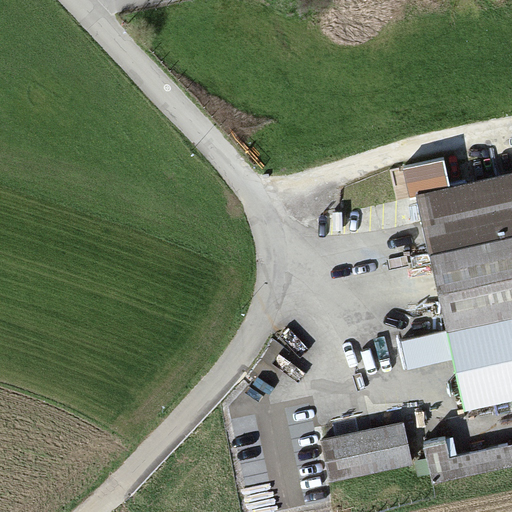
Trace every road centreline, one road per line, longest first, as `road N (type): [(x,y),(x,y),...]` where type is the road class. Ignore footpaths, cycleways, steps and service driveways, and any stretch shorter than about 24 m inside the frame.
road 1 (unclassified): [(91,511),(231,366),(265,316),(275,259),(264,205),(85,7)]
road 2 (unknown): [(264,205),(367,161),(511,127)]
